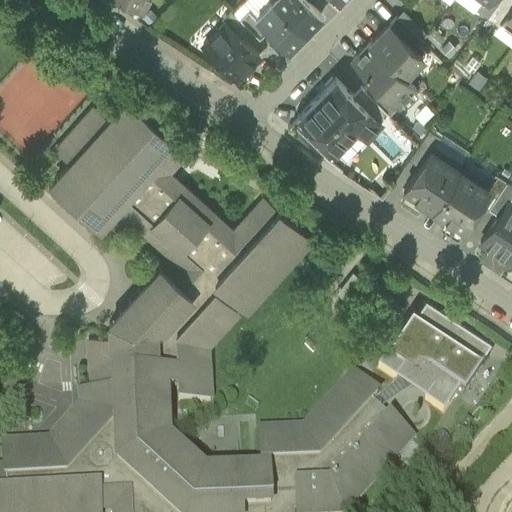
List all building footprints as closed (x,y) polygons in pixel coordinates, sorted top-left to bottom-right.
[(287,48),(304,31),(273,0),(269,0),(255,15),(254,15),(267,27),(287,48)] [(273,0),(304,31),(321,14),(307,0),(273,0)] [(497,0),(482,0),(482,1),(480,0),(476,7),(486,15),(497,0)] [(497,23),(500,19),(507,10),(505,9),(511,0),(497,0),(486,15),(497,23)] [(500,19),(511,28),(511,0),(505,9),(507,10),(500,19)] [(24,3),(18,12),(31,20),(37,12),(24,3)] [(221,16),(225,20),(241,36),(249,27),(239,17),(230,7),(221,16)] [(259,37),(267,27),(254,15),(255,15),(248,8),(239,17),(249,27),(259,37)] [(421,38),(426,32),(402,8),(388,23),(414,48),(422,39),(421,38)] [(149,9),(142,15),(147,21),(154,15),(149,9)] [(218,58),(239,73),(259,53),(241,36),(225,20),(202,42),(218,58)] [(388,23),(370,41),(404,74),(422,56),(414,48),(388,23)] [(416,86),(404,74),(370,41),(351,58),(372,79),(397,104),(416,86)] [(335,76),(299,112),(318,131),(333,146),(354,125),(366,136),(381,121),(378,118),(352,93),(335,76)] [(372,79),(363,87),(385,109),(389,112),(397,104),(372,79)] [(378,118),(385,109),(363,87),(360,84),(352,93),(378,118)] [(262,469),(203,472),(166,440),(164,390),(177,389),(177,403),(210,401),(207,344),(236,311),(229,304),(234,299),(245,309),(309,239),(277,210),(273,214),(269,209),(272,206),(263,197),(232,231),(167,171),(178,159),(167,149),(174,142),(126,99),(107,120),(93,106),(56,147),(70,160),(51,181),(99,224),(105,217),(116,227),(127,215),(190,272),(179,284),(158,265),(108,321),(109,336),(88,337),(90,392),(79,392),(80,406),(48,440),(2,443),(2,452),(1,452),(3,476),(0,476),(0,511),(98,511),(99,510),(113,510),(112,511),(344,511),(412,438),(388,416),(383,422),(367,407),(376,396),(352,375),(303,429),(258,431),(259,464),(261,463),(262,469)] [(299,112),(287,124),(307,142),(318,131),(299,112)] [(408,156),(418,163),(431,143),(432,144),(439,133),(428,126),(408,156)] [(403,186),(431,205),(460,162),(432,144),(431,143),(418,163),(403,186)] [(487,180),(460,162),(431,205),(459,224),(475,200),(488,181),(487,180)] [(485,207),(487,204),(505,177),(494,170),(487,180),(488,181),(475,200),(485,207)] [(511,191),(511,182),(505,177),(487,204),(497,211),(506,197),(507,199),(511,191)] [(506,255),(511,245),(511,201),(507,199),(506,197),(497,211),(479,238),(506,255)] [(490,341),(425,297),(417,309),(412,305),(387,342),(393,345),(377,369),(395,382),(403,371),(431,389),(424,400),(442,413),(458,389),(464,393),(489,356),(483,352),(490,341)]
